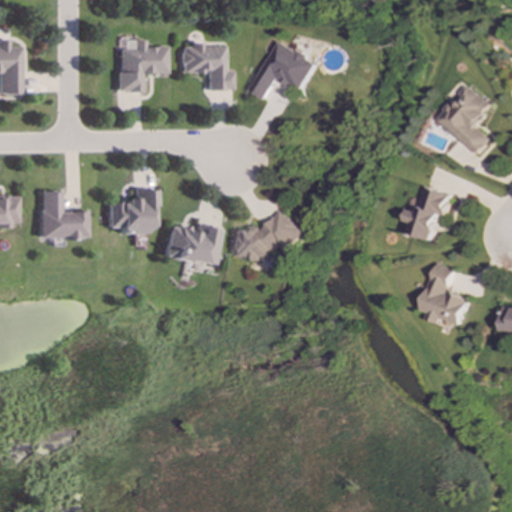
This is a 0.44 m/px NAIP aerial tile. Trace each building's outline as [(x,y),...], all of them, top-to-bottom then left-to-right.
[(20,47),(8,48),(7,40),(0,40),(0,94),(20,95),(20,47)] [(141,93),(141,75),(166,75),(166,47),(144,47),(144,40),(133,40),(133,49),(117,49),(117,93),(141,93)] [(318,64),(280,42),(251,92),(266,100),(279,79),(302,92),(318,64)] [(206,91),(231,91),(231,72),(222,71),(223,47),(199,46),(199,43),(188,43),(188,48),(180,48),(180,72),(206,73),(206,91)] [(476,126),(493,107),(469,86),(439,120),(479,155),(491,140),(476,126)] [(419,212),(411,210),(407,223),(414,224),(411,235),(437,242),(450,194),(426,187),(419,212)] [(107,229),(122,229),(122,233),(150,233),(150,207),(156,207),(156,190),(133,190),(133,202),(107,202),(107,229)] [(40,239),(86,239),(86,212),(60,212),(59,192),(39,192),(40,239)] [(17,194),(0,194),(0,227),(18,227),(17,194)] [(230,228),(229,257),(253,258),(252,262),(263,262),(263,257),(275,258),(275,248),(298,249),(300,218),(274,217),(273,230),(230,228)] [(212,265),(216,230),(198,228),(198,232),(186,231),(186,228),(166,226),(162,259),(212,265)] [(461,326),(470,298),(449,291),(456,270),(452,269),(451,271),(438,266),(423,312),(428,314),(426,320),(440,325),(442,320),(461,326)] [(502,333),(511,333),(511,307),(503,307),(502,333)]
